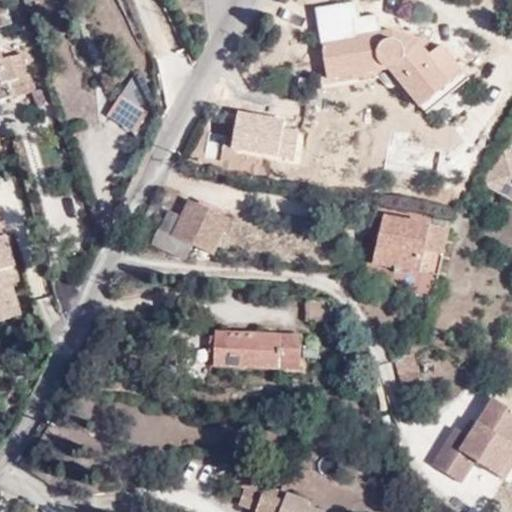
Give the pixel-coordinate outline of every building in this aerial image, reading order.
[(3,0),(0,0),(0,20),(9,19),(3,0)] [(396,35),(355,32),(354,43),(316,43),(313,79),(379,79),(417,112),(444,74),(396,35)] [(0,95),(30,85),(16,45),(0,51),(0,95)] [(147,108),(124,91),(110,110),(133,130),(147,108)] [(511,156),(503,152),(485,185),(511,199),(511,156)] [(225,208),(185,189),(168,226),(209,246),(225,208)] [(421,264),(422,260),(429,218),(383,209),(374,255),(421,264)] [(7,287),(14,284),(2,240),(0,230),(0,321),(15,318),(7,287)] [(438,265),(422,260),(421,264),(417,284),(431,288),(438,265)] [(330,295),(305,296),(305,320),(329,319),(330,295)] [(299,330),(214,327),(214,364),(255,366),(256,361),(297,359),(299,330)] [(409,344),(393,354),(406,385),(425,378),(409,344)] [(511,410),(495,400),(471,439),(457,430),(435,466),(462,484),(476,461),(503,479),(511,465),(511,410)] [(241,511),(316,511),(317,510),(301,506),(302,500),(281,495),(280,497),(262,493),(267,472),(237,465),(232,487),(235,488),(232,500),(237,502),(234,510),(241,511)]
